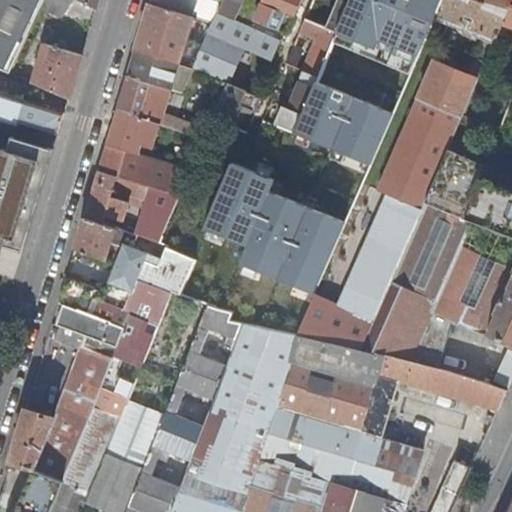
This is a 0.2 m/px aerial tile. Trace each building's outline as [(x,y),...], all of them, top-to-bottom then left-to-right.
[(45,0),(0,0),(0,68),(6,71),(11,73),(42,7),(45,0)] [(72,0),(45,0),(42,7),(65,17),(72,0)] [(77,0),(78,1),(97,9),(99,0),(77,0)] [(152,0),(151,3),(214,23),(215,22),(218,14),(221,7),(224,0),(152,0)] [(376,55),(336,38),(335,38),(334,41),(319,77),(303,114),(295,132),(291,142),(267,200),(262,211),(249,241),(220,310),(233,314),(231,321),(242,324),(296,336),(354,199),(434,12),(439,0),(314,0),(306,20),(338,33),(352,0),(396,0),(399,1),(376,55)] [(224,0),(221,7),(256,23),(256,21),(265,2),(260,0),(224,0)] [(288,35),(303,0),(265,0),(265,2),(256,21),(288,35)] [(396,0),(352,0),(338,33),(336,38),(376,55),(399,1),(396,0)] [(487,34),(497,38),(502,25),(511,2),(511,0),(439,0),(434,12),(487,34)] [(511,2),(502,25),(511,28),(511,2)] [(214,23),(151,3),(145,24),(137,50),(194,69),(210,33),(214,23)] [(338,33),(306,20),(303,28),(318,35),(334,41),(335,38),(336,38),(338,33)] [(250,37),(215,22),(214,23),(210,33),(244,50),(250,37)] [(242,54),(270,67),(284,35),(256,23),(253,29),(250,37),(244,50),(242,54)] [(194,69),(229,84),(237,67),(242,54),(244,50),(210,33),(194,69)] [(487,34),(475,60),(486,64),(497,38),(487,34)] [(334,41),(318,35),(312,50),(296,43),(287,65),(305,72),(319,77),(334,41)] [(44,44),(32,83),(69,100),(83,56),(44,44)] [(486,64),(475,60),(442,46),(378,192),(396,200),(422,211),(425,205),(449,149),(486,64)] [(185,75),(190,77),(194,69),(137,50),(133,62),(129,75),(172,90),(179,70),(186,72),(185,75)] [(237,67),(269,81),(270,67),(242,54),(237,67)] [(269,81),(237,67),(229,84),(262,99),(269,81)] [(288,108),(303,114),(319,77),(305,72),(301,82),(299,81),(288,108)] [(161,124),(172,90),(129,75),(124,91),(119,108),(161,124)] [(30,89),(3,77),(0,84),(0,115),(59,133),(63,122),(65,115),(26,102),(30,89)] [(224,97),(257,111),(262,99),(229,84),(224,97)] [(252,123),(257,111),(224,97),(219,109),(252,123)] [(136,227),(163,237),(175,210),(179,200),(192,172),(140,154),(142,145),(153,149),(161,124),(119,108),(112,130),(85,218),(104,225),(107,217),(124,223),(133,196),(146,201),(136,227)] [(0,247),(1,245),(23,251),(54,148),(13,133),(9,147),(0,144),(0,247)] [(277,136),(252,194),(267,200),(291,142),(277,136)] [(511,237),(511,196),(479,184),(480,179),(486,165),(449,149),(425,205),(471,222),(511,237)] [(479,184),(511,196),(511,191),(480,179),(479,184)] [(248,205),(262,211),(267,200),(252,194),(248,205)] [(107,217),(104,225),(139,238),(148,241),(158,245),(164,247),(162,239),(163,237),(136,227),(146,201),(133,196),(124,223),(107,217)] [(372,206),(354,199),(296,336),(300,336),(317,297),(319,298),(338,257),(347,262),(372,206)] [(214,216),(179,200),(175,210),(210,225),(214,216)] [(396,200),(349,311),(375,321),(422,211),(396,200)] [(451,322),(511,348),(511,267),(510,267),(510,264),(462,246),(471,222),(425,205),(422,211),(375,321),(362,350),(434,369),(451,322)] [(210,225),(175,210),(163,237),(162,239),(164,247),(167,248),(196,259),(210,225)] [(237,226),(214,216),(210,225),(233,235),(237,226)] [(162,262),(153,259),(158,245),(148,241),(144,252),(135,249),(139,238),(104,225),(85,218),(80,234),(76,249),(115,261),(109,280),(116,282),(115,287),(105,284),(104,289),(67,278),(64,286),(59,304),(64,306),(99,319),(104,306),(124,313),(119,326),(125,328),(95,407),(122,417),(128,404),(174,292),(181,295),(196,259),(167,248),(162,262)] [(233,235),(210,225),(196,259),(181,295),(209,306),(220,310),(249,241),(233,235)] [(115,261),(76,249),(75,250),(67,278),(104,289),(105,284),(115,287),(116,282),(109,280),(115,261)] [(128,404),(146,411),(153,414),(187,329),(198,334),(209,306),(181,295),(174,292),(128,404)] [(317,297),(300,336),(303,337),(362,350),(375,321),(349,311),(319,298),(317,297)] [(95,407),(125,328),(119,326),(99,319),(64,306),(57,328),(59,329),(55,343),(79,350),(80,348),(83,348),(66,395),(56,419),(34,469),(64,482),(95,407)] [(104,306),(99,319),(119,326),(124,313),(104,306)] [(138,511),(140,509),(147,511),(172,511),(182,488),(153,477),(163,449),(192,460),(204,427),(176,416),(186,389),(214,399),(226,366),(200,356),(210,329),(231,337),(227,347),(233,350),(236,341),(242,324),(231,321),(233,314),(220,310),(209,306),(198,334),(146,469),(128,511),(138,511)] [(236,341),(298,355),(303,337),(300,336),(296,336),(242,324),(236,341)] [(144,469),(146,469),(198,334),(187,329),(153,414),(146,411),(141,424),(159,431),(144,469)] [(200,356),(226,366),(233,350),(227,347),(231,337),(210,329),(200,356)] [(405,511),(408,506),(424,450),(382,437),(399,381),(499,411),(508,392),(453,374),(434,369),(362,350),(303,337),(298,355),(271,434),(269,442),(262,461),(261,460),(253,484),(244,511),(405,511)] [(298,355),(236,341),(233,350),(226,366),(214,399),(210,413),(271,434),(298,355)] [(497,380),(511,385),(511,349),(509,348),(497,380)] [(176,416),(204,427),(210,413),(214,399),(186,389),(176,416)] [(107,455),(126,462),(141,424),(146,411),(128,404),(107,455)] [(82,511),(86,505),(107,455),(122,417),(95,407),(64,482),(51,511),(82,511)] [(32,469),(34,469),(56,419),(26,410),(11,462),(32,469)] [(126,462),(144,469),(159,431),(141,424),(126,462)] [(248,435),(235,478),(253,484),(261,460),(262,461),(269,442),(248,435)] [(104,511),(128,511),(146,469),(144,469),(126,462),(107,455),(86,505),(104,511)] [(453,511),(473,469),(456,461),(433,511),(453,511)] [(244,511),(253,484),(235,478),(191,463),(182,488),(172,511),(244,511)] [(32,469),(15,511),(51,511),(64,482),(34,469),(32,469)]
